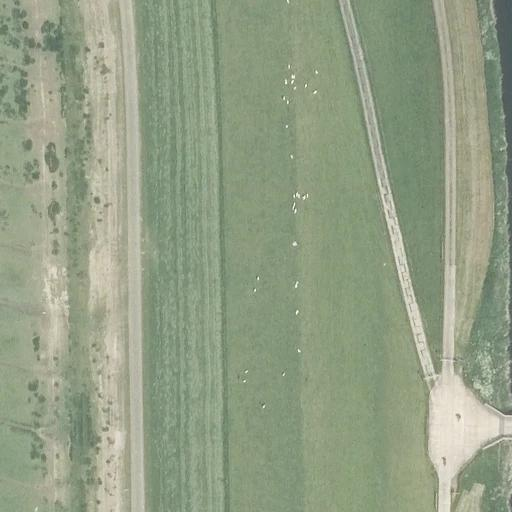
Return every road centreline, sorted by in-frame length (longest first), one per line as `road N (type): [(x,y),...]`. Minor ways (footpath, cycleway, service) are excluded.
road 1 (track): [(139,511),(126,0)]
road 2 (track): [(446,425),(342,0)]
road 3 (track): [(439,0),(450,136),(446,425)]
